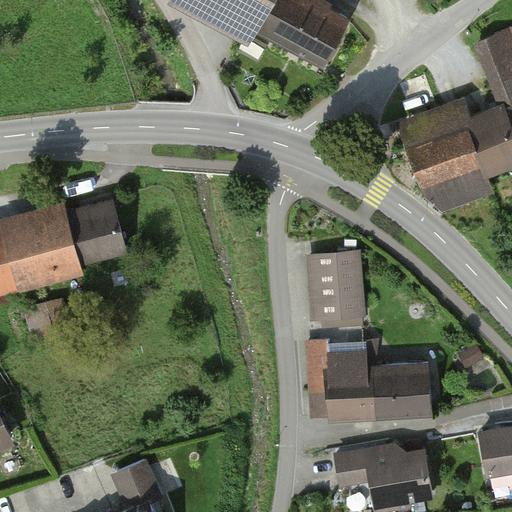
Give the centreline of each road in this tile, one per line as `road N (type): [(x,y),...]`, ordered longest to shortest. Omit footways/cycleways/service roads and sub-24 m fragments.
road 1 (residential): [(281,511),(290,440),(279,217),(299,149)]
road 2 (secondary): [(299,149),(218,129),(0,138)]
road 3 (secondary): [(511,313),(430,228),(370,185)]
road 4 (track): [(218,129),(209,78),(163,0)]
road 5 (residential): [(373,79),(488,0)]
